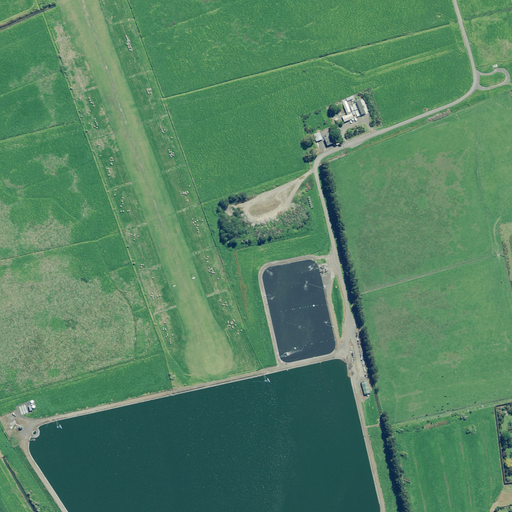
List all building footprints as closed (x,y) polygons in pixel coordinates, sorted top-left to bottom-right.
[(366,113),(364,108),(365,108),(364,105),(363,105),(361,101),(353,104),(358,116),(366,113)] [(347,114),(342,116),(344,122),(354,118),(352,112),(350,113),(350,112),(347,114)] [(320,132),(314,134),(316,142),(323,140),(320,132)] [(333,143),(329,132),(325,133),(327,138),(325,139),(328,146),(333,143)] [(370,393),(367,380),(361,382),(365,394),(370,393)]
